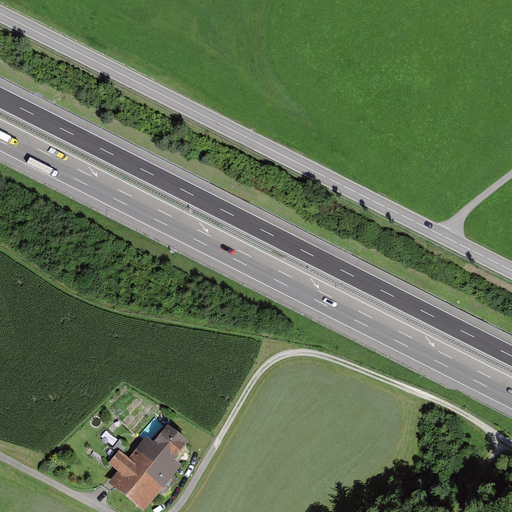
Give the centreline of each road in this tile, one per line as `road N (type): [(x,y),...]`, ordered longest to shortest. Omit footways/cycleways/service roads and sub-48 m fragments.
road 1 (motorway): [(0,135),(511,394)]
road 2 (motorway): [(511,355),(0,97)]
road 3 (primary): [(0,13),(511,270)]
road 4 (track): [(273,361),(304,351),(336,360),(416,391),(511,443)]
road 5 (residential): [(173,511),(273,361)]
road 6 (residential): [(0,454),(107,511)]
